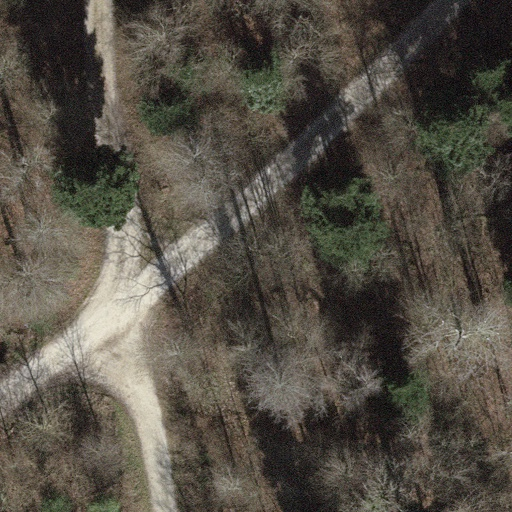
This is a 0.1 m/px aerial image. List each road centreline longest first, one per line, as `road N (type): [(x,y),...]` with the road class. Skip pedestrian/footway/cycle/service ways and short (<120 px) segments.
road 1 (track): [(452,0),(345,114),(140,298),(0,405)]
road 2 (track): [(164,511),(140,298),(113,179),(100,0)]
